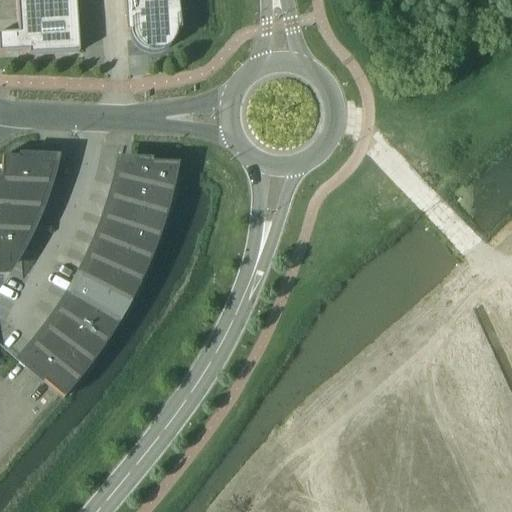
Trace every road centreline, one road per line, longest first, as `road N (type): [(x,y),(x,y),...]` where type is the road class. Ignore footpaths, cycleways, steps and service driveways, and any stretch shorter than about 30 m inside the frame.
road 1 (secondary): [(97,511),(182,406),(222,339),(261,243)]
road 2 (unclassified): [(332,117),(367,133),(489,264),(511,266)]
road 3 (unclassified): [(0,109),(149,116)]
